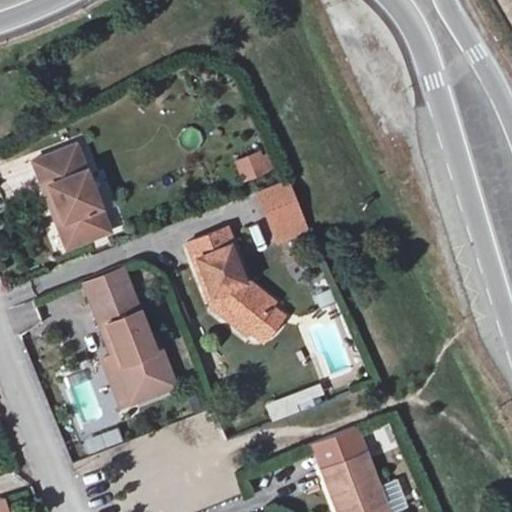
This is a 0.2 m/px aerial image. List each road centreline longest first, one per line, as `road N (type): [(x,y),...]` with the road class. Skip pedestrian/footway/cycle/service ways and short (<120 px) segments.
road 1 (secondary): [(397,0),(425,40),(511,335)]
road 2 (unknown): [(0,301),(217,215)]
road 3 (residential): [(0,350),(60,511)]
road 4 (secondary): [(511,114),(445,0)]
